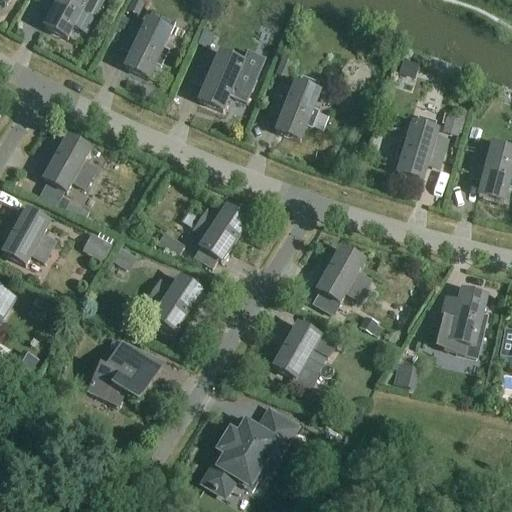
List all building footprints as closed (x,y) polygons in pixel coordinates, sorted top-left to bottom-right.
[(0,0),(0,6),(6,10),(11,0),(18,0),(22,2),(23,0),(0,0)] [(54,13),(44,31),(67,43),(75,27),(88,34),(103,6),(91,0),(46,0),(43,7),(54,13)] [(138,19),(144,6),(133,1),(127,14),(138,19)] [(122,48),(134,53),(125,72),(148,83),(156,67),(161,70),(168,55),(163,52),(170,36),(147,25),(144,31),(133,25),(122,48)] [(208,52),(214,38),(203,34),(197,48),(208,52)] [(205,59),(195,82),(207,87),(199,106),(223,116),(229,99),(235,102),(246,107),(259,75),(243,68),(219,58),(217,64),(205,59)] [(286,82),(292,67),(281,62),(275,78),(286,82)] [(313,114),(319,97),(315,96),(318,87),(302,81),(299,90),(295,88),(293,94),(281,89),(272,112),(283,117),(276,136),(300,146),(306,129),(312,131),(318,116),(313,114)] [(442,137),(457,141),(462,121),(447,117),(442,137)] [(437,136),(432,135),(435,126),(419,121),(416,130),(412,128),(407,145),(401,144),(397,160),(402,161),(397,178),(422,185),(428,166),(440,169),(447,145),(435,142),(437,136)] [(44,185),(66,197),(72,186),(85,193),(96,173),(83,166),(90,155),(67,143),(44,185)] [(484,181),(478,201),(503,207),(508,190),(511,191),(511,155),(492,150),(490,156),(478,153),(471,178),(484,181)] [(65,214),(85,223),(89,217),(69,206),(65,214)] [(194,261),(212,273),(218,265),(221,267),(248,227),(226,213),(219,223),(207,215),(195,234),(207,242),(194,261)] [(2,258),(25,270),(31,260),(44,267),(55,247),(42,239),(49,228),(26,216),(2,258)] [(82,255),(95,263),(105,246),(91,239),(82,255)] [(177,261),(184,251),(167,240),(160,250),(177,261)] [(112,266),(128,276),(137,263),(121,253),(112,266)] [(314,309),(333,320),(346,297),(358,304),(369,284),(357,277),(363,266),(341,254),(317,296),(320,298),(314,309)] [(153,323),(174,338),(201,297),(180,283),(173,294),(161,286),(148,305),(160,313),(153,323)] [(0,326),(15,301),(0,292),(0,326)] [(447,314),(444,313),(437,337),(440,338),(439,343),(449,345),(448,346),(457,349),(455,358),(477,363),(481,345),(476,344),(478,335),(483,337),(487,321),(482,319),(486,302),(461,296),(458,309),(448,307),(447,314)] [(371,337),(376,328),(366,322),(360,331),(371,337)] [(319,342),(297,330),(273,372),(295,384),(293,387),(308,396),(317,381),(315,380),(325,362),(327,363),(336,348),(321,339),(319,342)] [(511,333),(505,333),(500,359),(510,361),(508,374),(511,374),(511,333)] [(88,396),(118,411),(124,400),(138,409),(146,396),(143,394),(153,378),(117,355),(105,373),(100,370),(88,396)] [(412,373),(401,370),(396,389),(408,392),(412,373)] [(204,488),(212,494),(212,495),(215,497),(216,496),(224,501),(236,482),(249,491),(272,454),(279,459),(295,432),(275,420),(263,440),(246,429),(238,442),(230,437),(219,455),(227,460),(220,471),(216,469),(204,488)]
